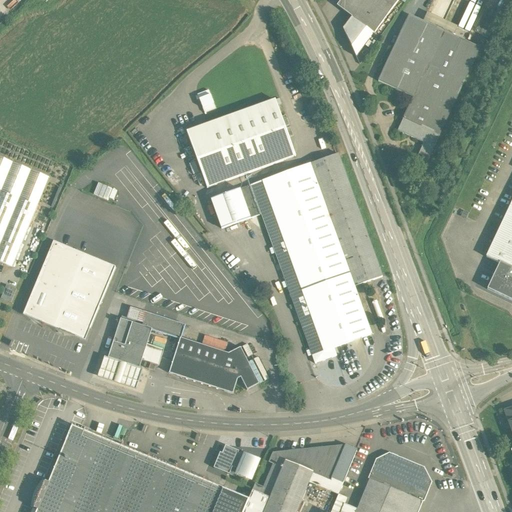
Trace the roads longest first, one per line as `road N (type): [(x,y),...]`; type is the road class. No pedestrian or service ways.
road 1 (tertiary): [(24,371),(126,407),(198,421),(301,423),(380,407)]
road 2 (primary): [(426,332),(293,0)]
road 3 (unknown): [(93,362),(106,321),(124,307),(244,337),(275,369),(279,424)]
road 4 (track): [(391,238),(426,218),(511,38)]
road 5 (primary): [(493,511),(446,388)]
